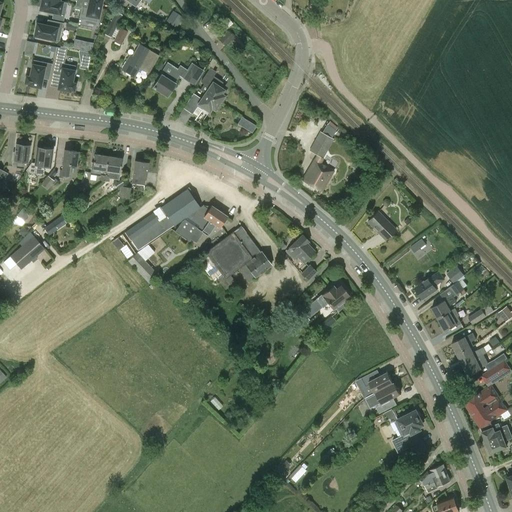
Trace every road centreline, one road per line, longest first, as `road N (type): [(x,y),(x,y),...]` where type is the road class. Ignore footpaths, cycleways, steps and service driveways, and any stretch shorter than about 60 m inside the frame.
road 1 (secondary): [(490,511),(404,321),(345,242),(275,184)]
road 2 (secondary): [(243,164),(149,129),(1,108)]
road 3 (residential): [(228,190),(179,173),(161,195),(24,293)]
road 4 (unclassified): [(274,127),(178,0)]
road 5 (residential): [(274,127),(302,48),(294,29),(261,0)]
